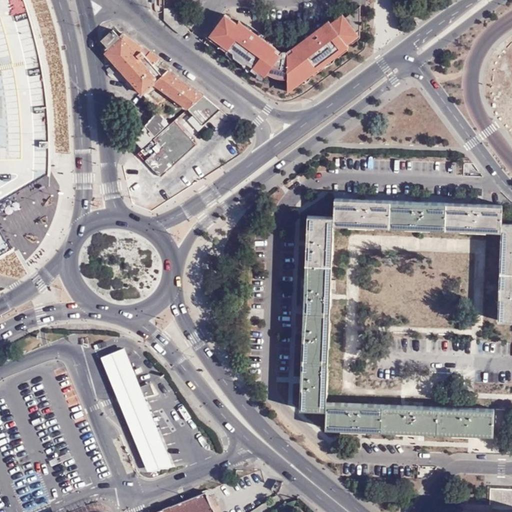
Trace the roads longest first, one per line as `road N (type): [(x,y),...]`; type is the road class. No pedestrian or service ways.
road 1 (secondary): [(172,275),(241,193),(416,63)]
road 2 (secondary): [(125,313),(166,345),(231,422),(301,472)]
road 3 (tertiary): [(56,0),(73,58),(78,232)]
road 4 (secondary): [(301,472),(198,342),(170,283)]
road 5 (tertiary): [(123,218),(111,187),(87,27)]
road 6 (tertiary): [(252,104),(116,1)]
road 7 (unknown): [(230,126),(166,186),(105,145)]
road 8 (tertiary): [(511,192),(416,63)]
road 9 (unknown): [(4,369),(63,503)]
road 10 (secondary): [(262,154),(147,228)]
